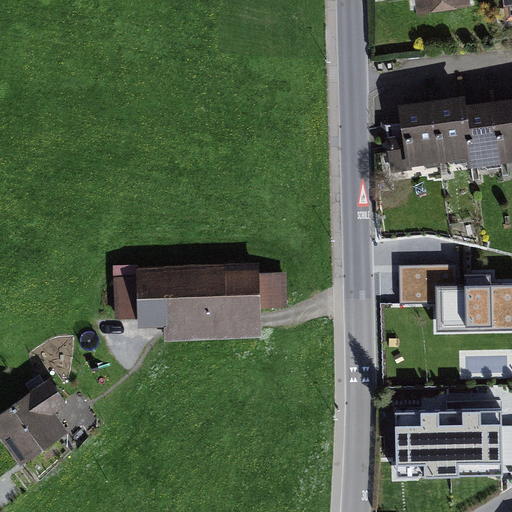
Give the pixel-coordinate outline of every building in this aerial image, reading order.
[(388,109),(396,168),(453,160),(455,176),(511,168),(511,103),(501,105),(473,109),(451,112),(450,101),(427,104),(405,107),(388,109)] [(118,317),(166,315),(260,313),(260,305),(284,304),(283,272),(117,277),(118,317)] [(260,313),(166,315),(167,329),(167,337),(260,334),(260,325),(260,313)] [(0,414),(0,423),(24,458),(60,434),(46,412),(63,400),(50,381),(0,414)] [(416,463),(465,461),(465,455),(511,454),(510,399),(414,402),(416,463)]
